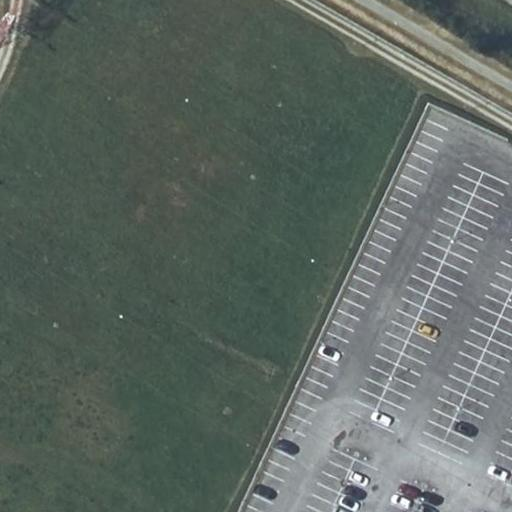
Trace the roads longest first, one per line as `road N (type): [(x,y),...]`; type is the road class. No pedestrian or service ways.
road 1 (unknown): [(511,174),(460,155),(442,167),(289,511)]
road 2 (unknown): [(408,448),(511,217)]
road 3 (track): [(511,88),(359,0)]
road 4 (unknown): [(455,511),(511,377)]
